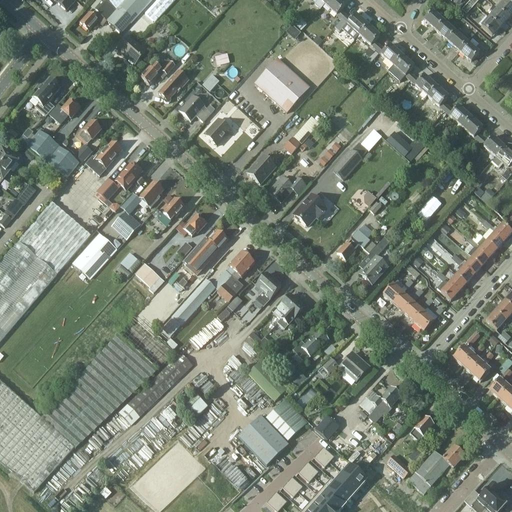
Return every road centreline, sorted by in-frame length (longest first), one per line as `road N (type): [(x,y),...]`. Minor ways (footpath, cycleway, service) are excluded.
road 1 (tertiary): [(416,367),(44,34)]
road 2 (residential): [(511,263),(416,367)]
